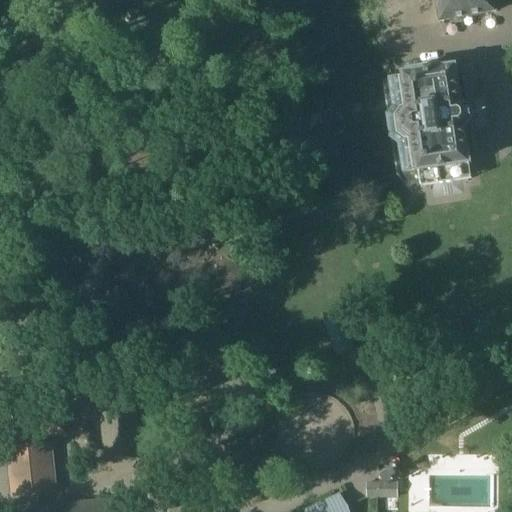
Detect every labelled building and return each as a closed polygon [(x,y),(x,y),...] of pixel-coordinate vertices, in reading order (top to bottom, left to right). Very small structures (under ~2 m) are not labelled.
[(496,11),(494,0),(435,0),(440,22),(496,11)] [(392,105),(386,114),(390,138),(399,145),(403,173),(418,170),(419,171),(470,164),(465,129),(471,120),(469,108),(460,100),(455,67),(404,75),(404,76),(393,77),(388,78),(392,105)] [(338,355),(357,347),(342,314),(323,323),(338,355)] [(105,460),(143,456),(137,401),(99,405),(105,460)] [(28,437),(67,433),(65,412),(26,416),(28,437)] [(98,444),(96,435),(89,430),(80,431),(75,439),(76,448),(84,453),(93,452),(98,444)] [(13,496),(32,494),(53,492),(51,475),(49,445),(8,449),(13,496)] [(150,504),(163,503),(158,460),(146,461),(150,504)] [(398,499),(398,482),(366,482),(366,499),(398,499)] [(304,511),(347,511),(339,494),(304,511)] [(57,511),(113,511),(113,501),(57,505),(57,511)]
